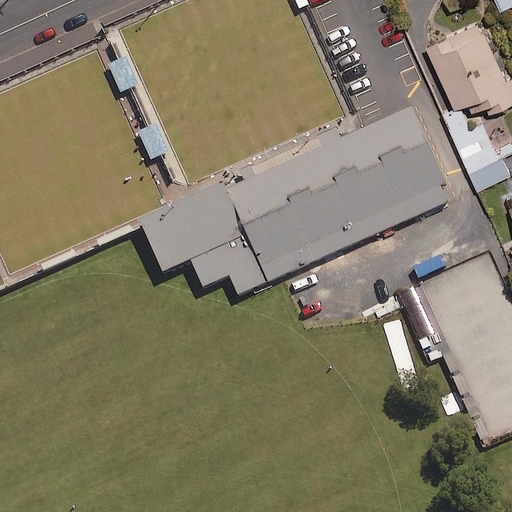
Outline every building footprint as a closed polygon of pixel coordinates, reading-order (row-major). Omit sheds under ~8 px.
[(308,4),(306,0),(292,0),(296,9),(308,4)] [(503,73),(478,19),(425,43),(451,102),(465,96),(469,105),(483,99),(486,106),(511,94),(511,71),(511,69),(503,73)] [(124,54),(104,64),(118,90),(138,80),(124,54)] [(243,180),(224,188),(266,282),(447,202),(440,186),(446,183),(411,105),(339,137),(334,126),(238,169),(243,180)] [(505,172),(480,119),(451,133),(476,186),(505,172)] [(157,121),(136,130),(149,159),(169,151),(157,121)] [(166,205),(136,218),(161,273),(188,260),(201,289),(227,277),(235,295),(266,282),(224,188),(221,181),(166,205)] [(511,216),(511,192),(503,197),(511,216)] [(511,408),(511,322),(467,219),(389,253),(465,428),(511,408)]
